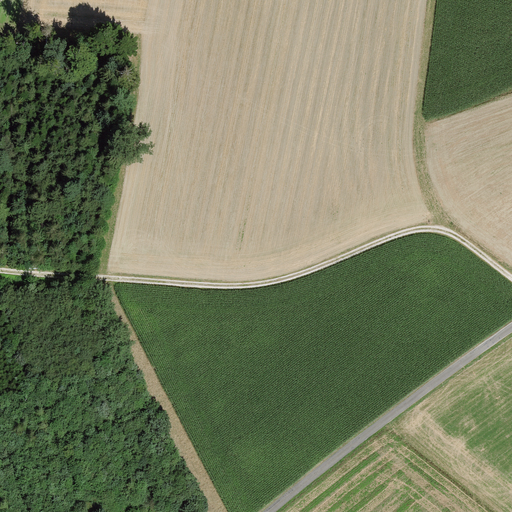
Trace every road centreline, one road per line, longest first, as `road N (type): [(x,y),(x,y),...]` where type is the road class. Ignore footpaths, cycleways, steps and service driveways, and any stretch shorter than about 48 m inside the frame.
road 1 (track): [(511,277),(460,237),(426,227),(252,284),(0,269)]
road 2 (unclassified): [(511,327),(268,511)]
